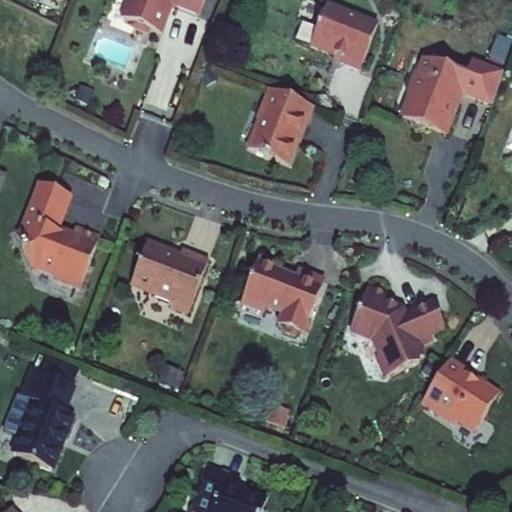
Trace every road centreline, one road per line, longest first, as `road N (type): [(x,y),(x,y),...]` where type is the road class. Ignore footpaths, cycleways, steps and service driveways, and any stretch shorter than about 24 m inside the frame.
road 1 (residential): [(0,90),(209,191),(425,239),(471,264),(511,303)]
road 2 (residential): [(426,511),(181,419),(118,511)]
